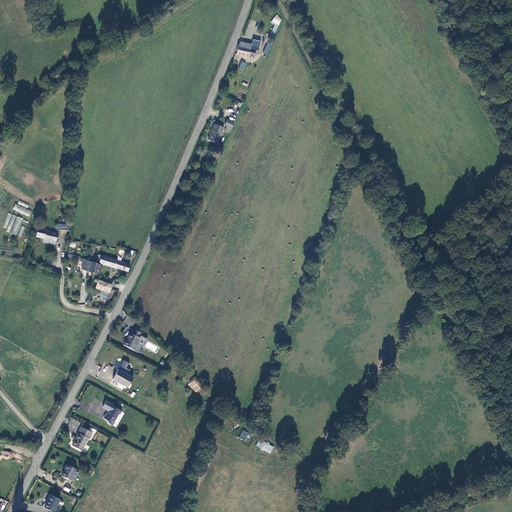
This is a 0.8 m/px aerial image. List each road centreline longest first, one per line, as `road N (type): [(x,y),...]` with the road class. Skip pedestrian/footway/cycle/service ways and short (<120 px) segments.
road 1 (secondary): [(11,511),(121,301),(248,0)]
road 2 (track): [(276,0),(511,447)]
road 3 (track): [(0,141),(74,66),(181,0)]
